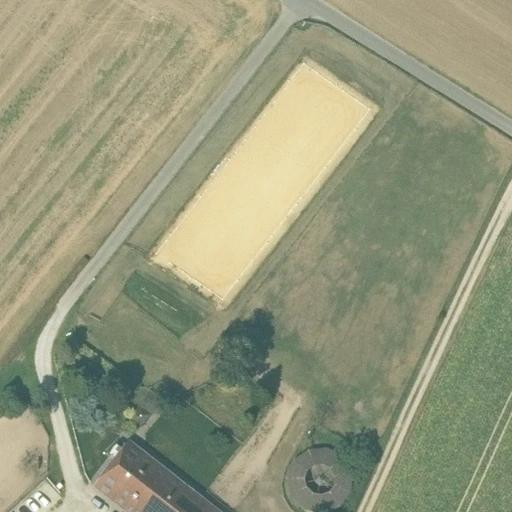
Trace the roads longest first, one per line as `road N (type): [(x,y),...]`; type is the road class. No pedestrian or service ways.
road 1 (track): [(360,511),(511,197)]
road 2 (unclassified): [(511,127),(306,0)]
